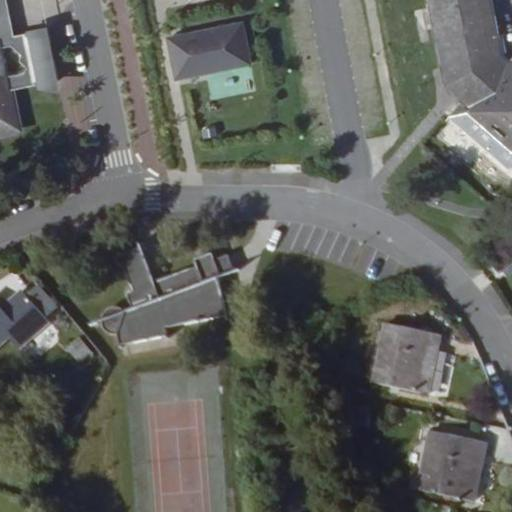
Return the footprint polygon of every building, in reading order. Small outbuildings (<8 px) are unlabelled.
[(492,57),(480,0),(430,0),(443,65),(492,57)] [(504,56),(492,0),(480,0),(492,57),(504,56)] [(157,16),(165,55),(238,41),(230,2),(157,16)] [(50,85),(40,34),(6,40),(0,11),(0,136),(10,135),(2,95),(50,85)] [(478,110),(479,74),(507,69),(492,57),(443,65),(447,85),(478,110)] [(511,67),(507,69),(479,74),(478,110),(511,139),(511,67)] [(218,259),(199,266),(201,272),(159,287),(146,252),(124,259),(135,293),(131,298),(134,314),(129,315),(125,312),(122,311),(114,311),(109,314),(105,319),(103,326),(105,332),(107,335),(113,340),(119,342),(122,352),(171,344),(170,334),(230,324),(223,284),(239,279),(233,261),(220,265),(218,259)] [(0,349),(13,337),(22,348),(52,321),(27,293),(6,312),(0,304),(0,349)] [(385,322),(373,380),(427,392),(439,334),(385,322)] [(67,346),(78,362),(93,352),(82,335),(67,346)] [(351,405),(352,424),(378,424),(377,404),(351,405)] [(431,429),(418,489),(473,501),(486,441),(431,429)]
